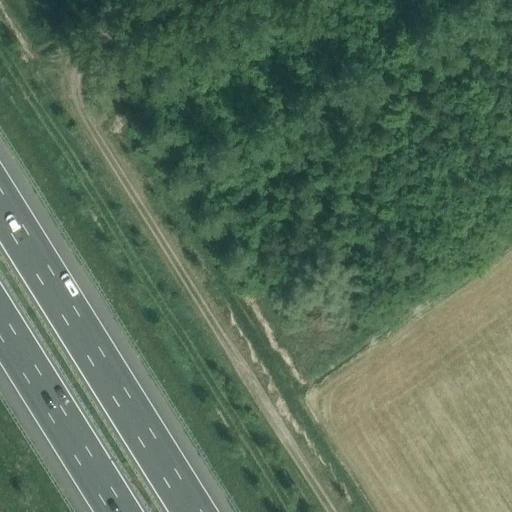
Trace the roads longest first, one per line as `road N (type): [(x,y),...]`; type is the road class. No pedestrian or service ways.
road 1 (track): [(331,511),(75,99),(70,77),(78,56),(167,0)]
road 2 (motorway): [(194,511),(0,201)]
road 3 (motorway): [(0,321),(119,511)]
